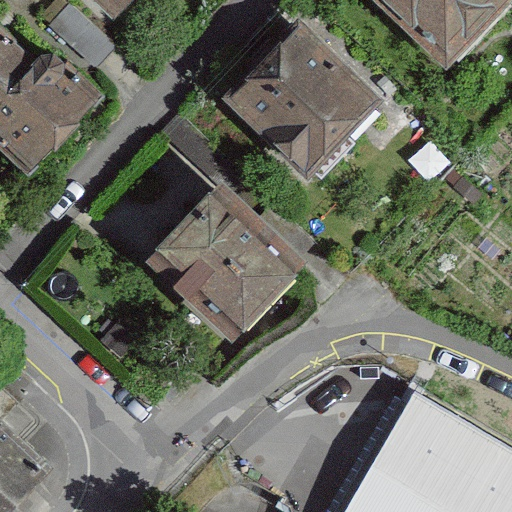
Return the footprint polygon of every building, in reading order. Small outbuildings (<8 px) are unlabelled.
[(80,0),(112,29),(139,0),(80,0)] [(511,5),(505,0),(371,0),(448,72),(511,5)] [(377,118),(299,43),(229,116),(307,190),(377,118)] [(30,80),(0,51),(0,153),(30,181),(91,117),(61,91),(60,80),(51,72),(39,72),(30,80)] [(294,302),(205,219),(152,275),(241,358),(294,302)] [(511,511),(511,452),(416,396),(348,511),(511,511)] [(0,511),(11,511),(50,473),(0,423),(0,511)]
